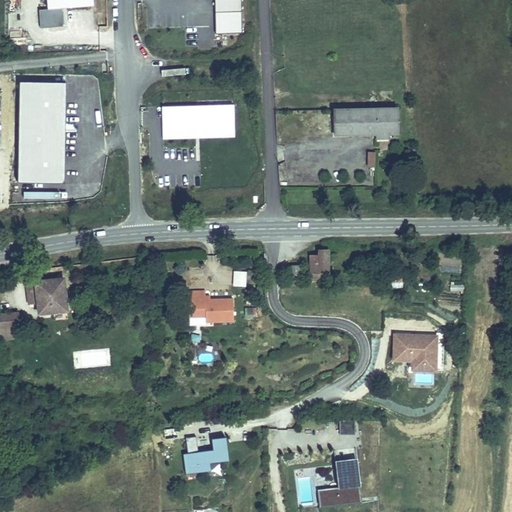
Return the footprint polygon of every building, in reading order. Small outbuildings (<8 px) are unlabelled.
[(47,0),(48,11),(39,12),(40,30),(64,29),(63,11),(93,8),(92,0),(47,0)] [(215,0),(215,11),(240,11),(239,0),(215,0)] [(66,83),(18,81),(17,184),(64,185),(66,83)] [(234,106),(162,109),(164,141),(235,138),(234,106)] [(394,111),(334,112),(335,138),(374,137),(374,133),(385,133),(385,137),(395,137),(394,111)] [(374,168),(375,152),(366,152),(365,167),(374,168)] [(330,248),(322,248),(322,253),(313,253),(313,279),(331,279),(330,248)] [(305,264),(292,264),(292,280),(305,279),(305,264)] [(245,287),(246,271),(233,271),(233,286),(245,287)] [(65,284),(28,288),(31,308),(39,307),(40,318),(68,315),(65,284)] [(210,294),(195,296),(197,320),(212,319),(213,324),(240,322),(238,300),(211,302),(210,294)] [(18,317),(0,319),(0,334),(1,344),(20,342),(18,317)] [(439,333),(392,332),(392,360),(411,360),(410,371),(438,372),(439,333)] [(74,369),(111,365),(108,348),(72,352),(74,369)] [(340,435),(354,435),(354,421),(340,421),(340,435)] [(230,461),(227,437),(213,439),(215,450),(200,452),(198,442),(198,437),(188,438),(189,454),(185,454),(186,469),(200,467),(201,472),(212,471),(211,463),(230,461)] [(361,502),(357,461),(336,464),(338,487),(318,489),(319,506),(361,502)]
